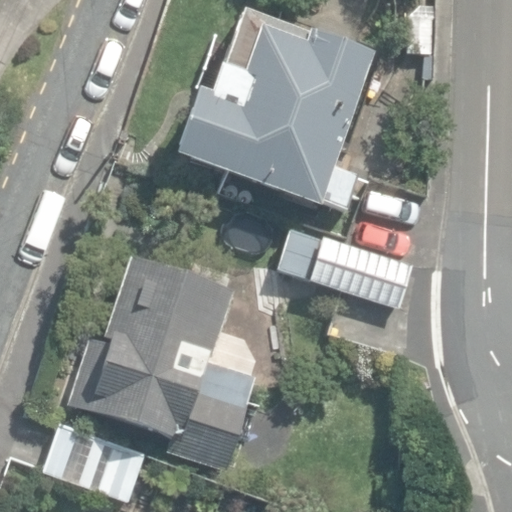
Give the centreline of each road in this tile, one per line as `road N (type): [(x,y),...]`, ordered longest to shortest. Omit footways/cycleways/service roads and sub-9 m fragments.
road 1 (residential): [(511,349),(488,319),(478,267),(487,0)]
road 2 (residential): [(101,0),(0,262)]
